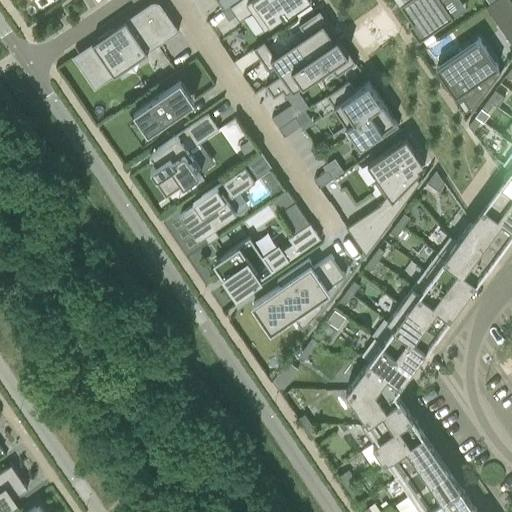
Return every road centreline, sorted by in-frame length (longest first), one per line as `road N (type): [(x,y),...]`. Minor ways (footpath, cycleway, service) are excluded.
road 1 (residential): [(330,511),(24,61)]
road 2 (residential): [(323,224),(170,0)]
road 3 (residential): [(511,284),(486,310),(470,355),(469,394),(484,429),(511,462)]
road 4 (residential): [(0,374),(92,511)]
road 5 (residential): [(24,61),(127,0)]
